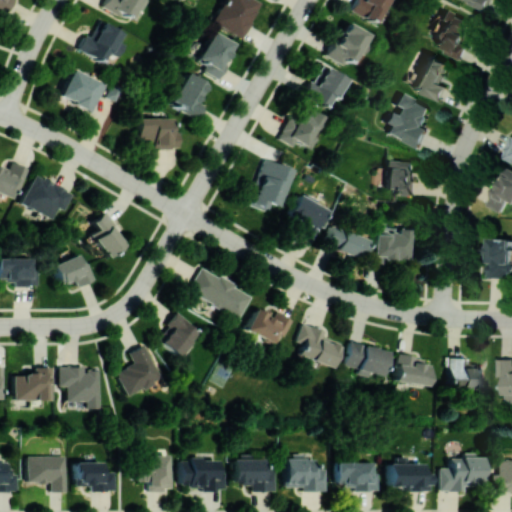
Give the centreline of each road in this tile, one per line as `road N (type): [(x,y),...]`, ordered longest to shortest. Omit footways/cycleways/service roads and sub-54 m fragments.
road 1 (residential): [(0,114),(327,290),(399,311),(488,319)]
road 2 (residential): [(445,317),(458,165),(511,50)]
road 3 (residential): [(188,214),(310,0)]
road 4 (residential): [(188,214),(142,292),(116,315),(84,326),(0,326)]
road 5 (residential): [(6,116),(58,0)]
